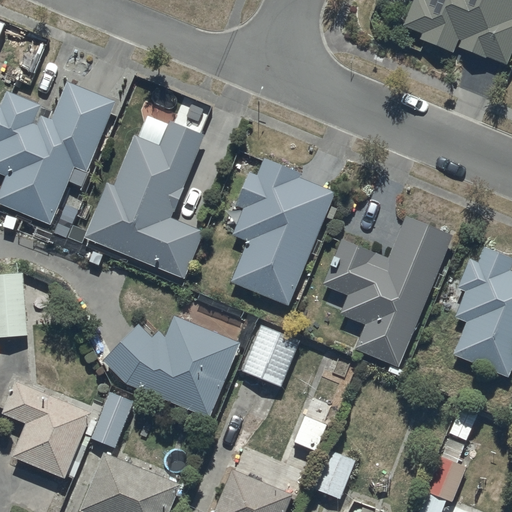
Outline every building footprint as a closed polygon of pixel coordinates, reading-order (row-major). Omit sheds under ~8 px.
[(511,0),(412,0),(403,22),(420,29),(418,35),(453,50),(456,41),(506,61),(511,46),(511,0)] [(0,171),(5,173),(0,184),(0,199),(49,221),(74,164),(86,169),(115,100),(67,79),(54,108),(7,88),(0,103),(0,171)] [(106,179),(84,234),(184,274),(203,227),(171,214),(204,132),(169,118),(160,143),(133,132),(113,182),(106,179)] [(250,169),(236,201),(245,205),(233,232),(250,239),(232,279),(288,301),(335,189),(300,174),(302,168),(265,152),(256,172),(250,169)] [(341,235),(322,281),(349,292),(341,311),(365,321),(355,345),(399,364),(453,231),(406,212),(389,255),(341,235)] [(511,266),(510,266),(511,261),(511,256),(483,245),(478,259),(469,256),(457,286),(466,289),(456,314),(466,318),(453,351),(510,373),(511,367),(511,266)] [(23,271),(0,272),(0,335),(28,334),(28,311),(61,310),(60,279),(23,280),(23,271)] [(136,319),(103,356),(127,381),(209,414),(238,339),(173,312),(164,333),(158,328),(152,334),(136,319)] [(262,321),(241,367),(278,384),(299,337),(262,321)] [(16,376),(2,409),(26,420),(12,452),(65,475),(84,431),(91,434),(90,435),(113,445),(133,400),(109,389),(96,419),(91,417),(94,410),(16,376)] [(305,411),(293,437),(315,447),(327,421),(305,411)] [(331,445),(313,485),(338,496),(356,455),(331,445)] [(103,448),(79,506),(93,511),(166,511),(179,480),(103,448)] [(453,499),(466,464),(438,454),(417,511),(440,511),(446,497),(453,499)] [(232,466),(211,511),(282,511),(291,492),(232,466)]
